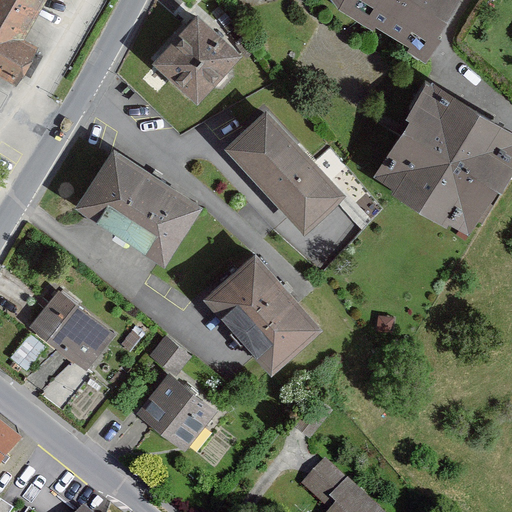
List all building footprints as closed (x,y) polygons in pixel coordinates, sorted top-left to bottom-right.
[(0,0),(0,73),(17,83),(35,51),(21,43),(46,0),(0,0)] [(333,0),(340,9),(372,30),(374,27),(393,38),(409,49),(408,53),(421,61),(458,0),(333,0)] [(241,57),(198,17),(153,65),(170,80),(197,105),(213,88),(215,87),(219,88),(228,79),(227,73),(233,66),(241,57)] [(511,134),(493,123),(431,86),(376,177),(471,235),(478,223),(511,166),(511,134)] [(345,198),(267,114),(249,131),(226,152),(304,237),(345,198)] [(202,209),(114,151),(112,155),(76,209),(86,215),(121,238),(158,262),(164,266),(202,209)] [(324,334),(255,257),(205,302),(238,339),(274,379),(324,334)] [(88,371),(116,336),(59,291),(31,326),(67,355),(88,371)] [(121,344),(130,352),(141,338),(133,331),(121,344)] [(150,356),(174,375),(191,354),(166,335),(150,356)] [(215,413),(168,376),(136,415),(184,452),(215,413)] [(0,465),(23,436),(0,417),(0,465)] [(347,475),(324,453),(312,466),(300,479),(324,500),(329,495),(347,475)] [(388,511),(347,475),(329,495),(337,502),(327,511),(388,511)] [(0,499),(0,511),(9,511),(13,507),(6,503),(0,499)]
